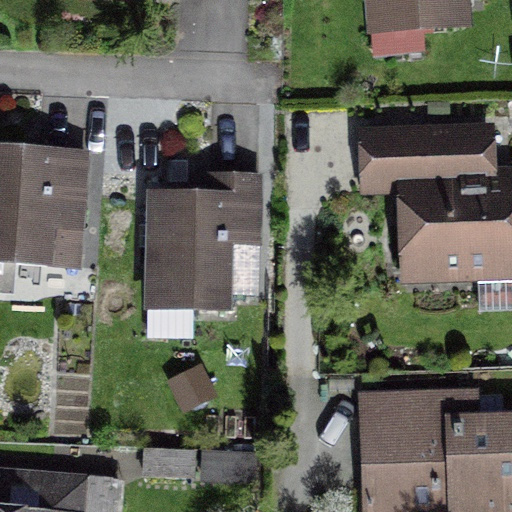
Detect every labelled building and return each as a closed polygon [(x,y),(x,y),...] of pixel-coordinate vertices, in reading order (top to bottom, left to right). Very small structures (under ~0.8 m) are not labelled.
[(81,0),(81,11),(198,14),(198,0),(81,0)] [(373,0),(379,53),(479,43),(474,0),(373,0)] [(365,207),(404,205),(409,301),(511,295),(511,178),(501,179),(499,139),(362,146),(365,207)] [(96,166),(0,158),(0,275),(87,282),(96,166)] [(211,209),(153,207),(148,322),(236,326),(238,262),(268,263),(271,188),(212,186),(211,209)] [(485,400),(363,405),(367,511),(511,511),(511,426),(486,428),(485,400)] [(193,450),(146,450),(146,476),(193,477),(193,450)] [(255,454),(210,452),(208,481),(253,482),(255,454)] [(94,511),(96,484),(0,477),(0,511),(94,511)]
